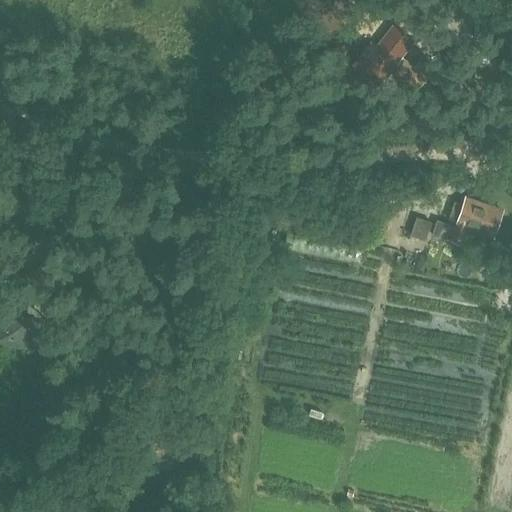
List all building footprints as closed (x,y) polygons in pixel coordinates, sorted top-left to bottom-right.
[(371,45),(355,64),(378,81),(409,41),(393,28),(377,49),(371,45)] [(465,197),(455,225),(437,219),(433,233),(462,243),(468,226),(494,235),(503,210),(465,197)] [(431,221),(417,216),(411,234),(425,239),(431,221)] [(293,245),(372,258),(375,239),(296,226),(293,245)] [(71,280),(84,275),(77,260),(65,264),(71,280)] [(39,321),(2,313),(0,322),(0,340),(34,347),(39,321)] [(142,449),(141,449),(140,460),(165,464),(167,454),(168,454),(172,426),(146,422),(142,449)]
